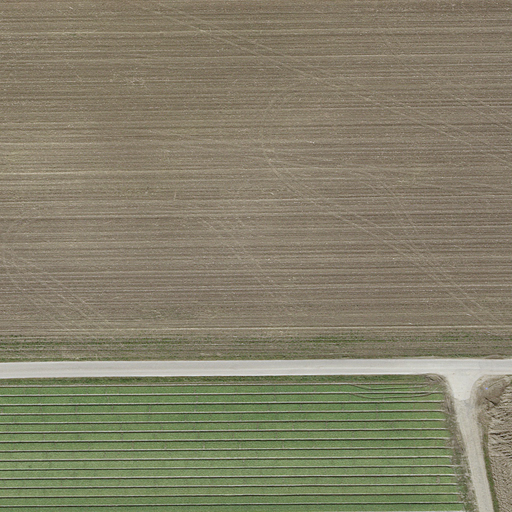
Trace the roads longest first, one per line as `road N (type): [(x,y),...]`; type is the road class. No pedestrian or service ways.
road 1 (track): [(511,365),(0,370)]
road 2 (track): [(486,511),(456,365)]
